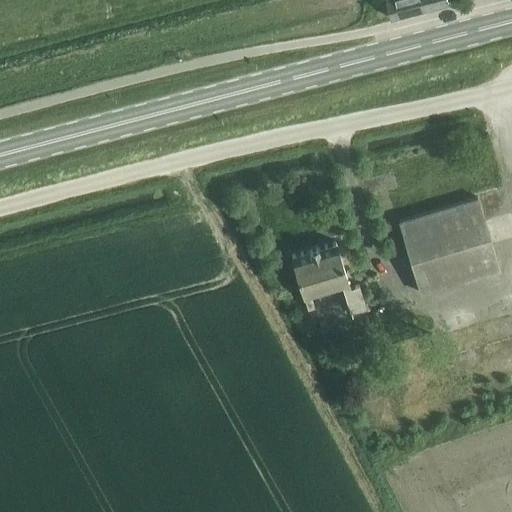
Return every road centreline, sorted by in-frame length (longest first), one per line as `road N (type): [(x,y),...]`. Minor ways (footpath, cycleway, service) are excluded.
road 1 (primary): [(0,155),(511,22)]
road 2 (unclassified): [(0,210),(263,142),(504,95)]
